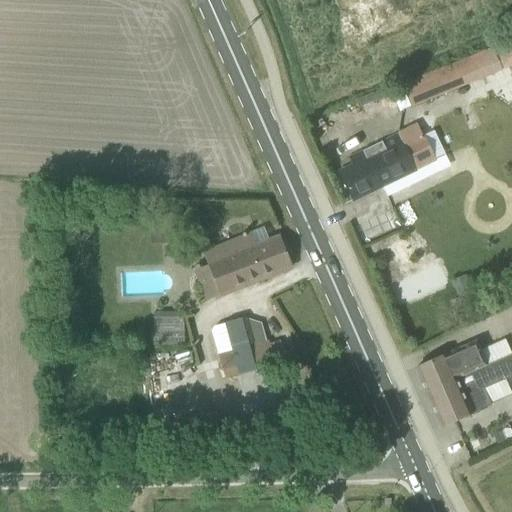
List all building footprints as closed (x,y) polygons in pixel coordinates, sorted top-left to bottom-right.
[(493,50),(474,57),(483,79),(502,72),(493,50)] [(339,173),(352,201),(437,160),(424,134),(404,143),(400,134),(348,159),(352,167),(339,173)] [(243,237),(202,254),(206,264),(193,270),(204,299),(218,294),(219,296),(291,268),(280,237),(258,246),(253,234),(247,236),(245,233),(242,234),(243,237)] [(378,246),(401,299),(442,282),(433,261),(412,270),(398,238),(378,246)] [(268,342),(255,345),(247,320),(216,330),(223,354),(218,355),(225,378),(275,363),(268,342)] [(484,367),(474,343),(416,368),(426,393),(488,366),(487,365),(484,367)] [(488,366),(426,393),(441,428),(489,406),(482,390),(486,388),(491,375),(488,366)]
